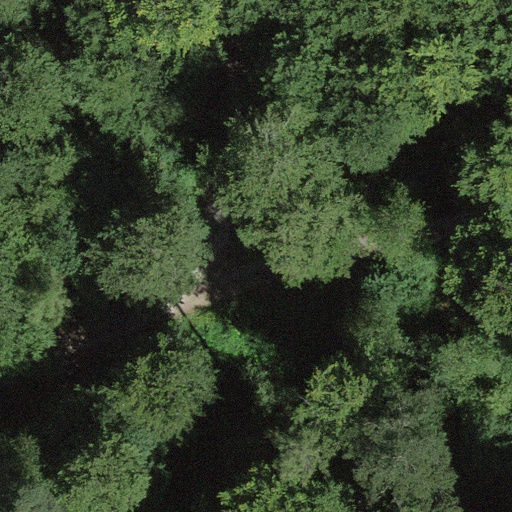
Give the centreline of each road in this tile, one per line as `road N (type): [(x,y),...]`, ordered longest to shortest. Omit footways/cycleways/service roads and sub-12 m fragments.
road 1 (track): [(0,357),(260,278),(211,0)]
road 2 (track): [(260,278),(511,213)]
